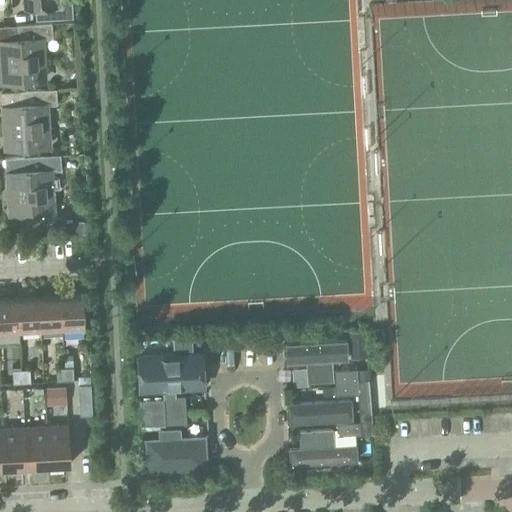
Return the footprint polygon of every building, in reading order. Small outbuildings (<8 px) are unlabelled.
[(65,0),(24,0),(25,9),(36,8),(37,23),(55,22),(67,21),(65,0)] [(56,36),(55,22),(17,24),(18,39),(0,39),(0,70),(1,82),(48,79),(45,37),(56,36)] [(20,105),(2,106),(4,149),(52,146),(49,103),(58,103),(57,90),(19,92),(20,105)] [(26,170),(5,172),(7,215),(56,211),(53,169),(60,168),(60,156),(25,158),(26,170)] [(88,216),(79,217),(80,229),(89,229),(88,216)] [(61,297),(63,330),(85,329),(83,296),(61,297)] [(42,331),(63,330),(61,297),(40,298),(42,331)] [(20,333),(42,331),(40,298),(18,299),(20,333)] [(0,333),(20,333),(18,299),(0,300),(0,333)] [(364,331),(349,332),(351,351),(365,350),(364,331)] [(348,340),(285,343),(286,364),(349,361),(348,340)] [(197,341),(139,345),(142,383),(200,379),(197,341)] [(66,380),(74,380),(74,367),(65,368),(66,380)] [(57,381),(66,380),(65,368),(57,368),(57,381)] [(307,368),(292,369),(293,386),(308,385),(307,368)] [(356,369),(333,370),(334,385),(357,384),(357,380),(356,369)] [(14,383),(23,382),(22,370),(14,370),(14,383)] [(23,382),(31,382),(31,370),(22,370),(23,382)] [(357,384),(334,385),(334,395),(357,394),(359,421),(360,421),(370,420),(370,415),(368,380),(357,380),(357,384)] [(80,415),(87,415),(91,414),(90,384),(78,384),(80,415)] [(65,387),(45,388),(46,405),(66,405),(65,387)] [(12,389),(2,390),(3,404),(13,403),(12,389)] [(163,394),(140,396),(141,406),(164,405),(163,394)] [(287,402),(288,423),(353,420),(352,399),(287,402)] [(164,405),(141,406),(141,421),(165,420),(164,405)] [(370,420),(360,421),(360,434),(371,434),(370,420)] [(359,421),(336,422),(337,436),(360,434),(360,421),(359,421)] [(50,426),(52,465),(71,464),(68,425),(50,426)] [(34,466),(52,465),(50,426),(32,427),(34,466)] [(16,467),(34,466),(32,427),(13,428),(16,467)] [(0,467),(16,467),(13,428),(0,428),(0,467)] [(146,432),(148,467),(205,463),(203,428),(146,432)] [(296,438),(297,463),(356,461),(355,436),(296,438)]
